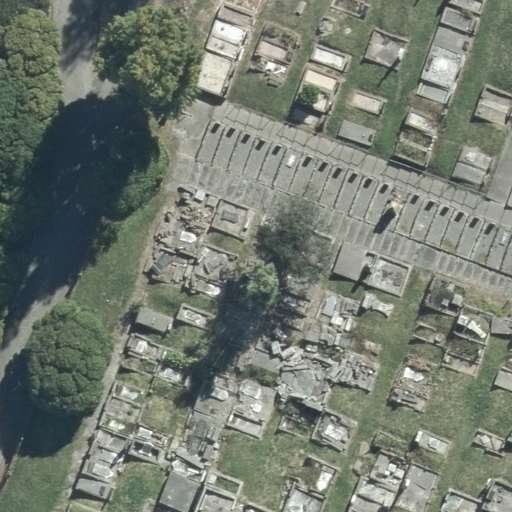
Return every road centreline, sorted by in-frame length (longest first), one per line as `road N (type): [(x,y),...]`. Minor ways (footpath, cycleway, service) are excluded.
road 1 (residential): [(0,386),(65,224),(79,133),(77,0)]
road 2 (track): [(142,0),(79,133)]
